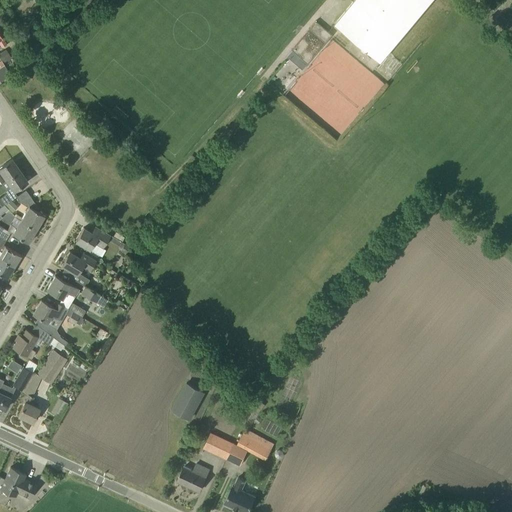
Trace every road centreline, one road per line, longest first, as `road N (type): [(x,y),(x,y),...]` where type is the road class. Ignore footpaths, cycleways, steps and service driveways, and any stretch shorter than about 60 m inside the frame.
road 1 (residential): [(0,329),(66,220),(13,127)]
road 2 (tertiary): [(166,511),(0,432)]
